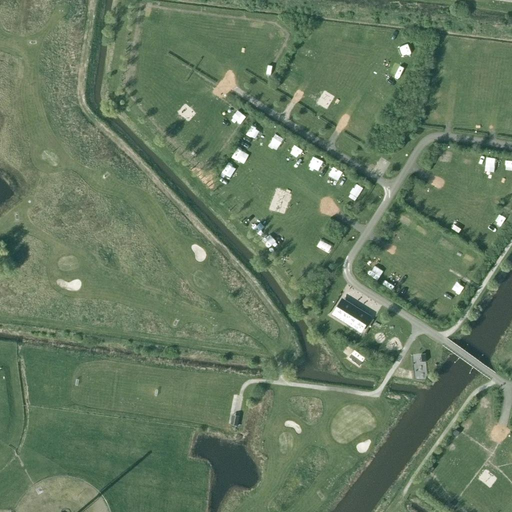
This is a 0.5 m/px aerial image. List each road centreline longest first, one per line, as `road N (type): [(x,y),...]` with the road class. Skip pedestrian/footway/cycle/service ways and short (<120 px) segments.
road 1 (track): [(327,148),(379,58),(327,51),(281,119)]
road 2 (track): [(491,142),(500,70),(457,65),(446,136)]
